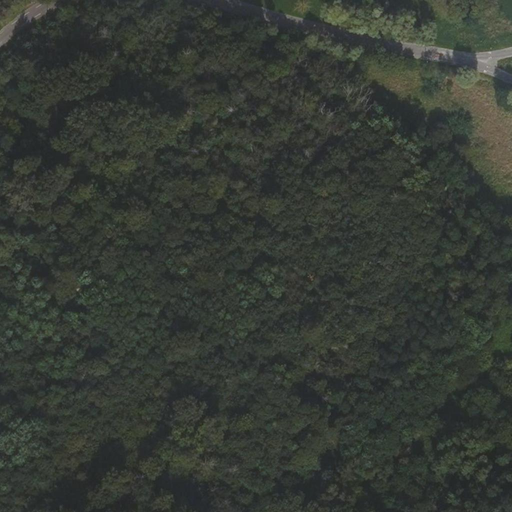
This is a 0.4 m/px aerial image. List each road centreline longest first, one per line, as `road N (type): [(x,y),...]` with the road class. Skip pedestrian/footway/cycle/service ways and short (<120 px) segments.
road 1 (track): [(223,511),(227,432),(279,336),(266,289),(243,273),(158,272),(80,291)]
road 2 (unclassified): [(482,64),(387,48),(210,0)]
